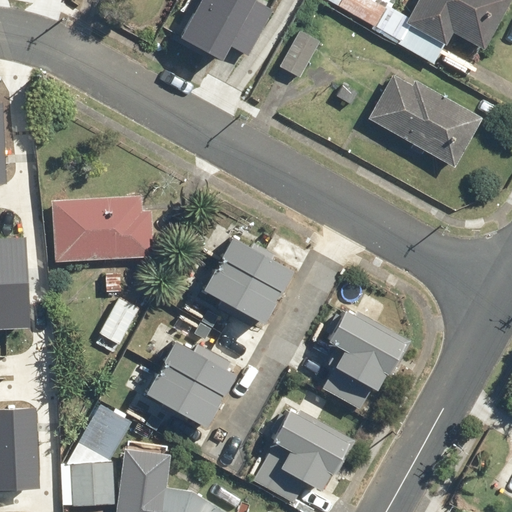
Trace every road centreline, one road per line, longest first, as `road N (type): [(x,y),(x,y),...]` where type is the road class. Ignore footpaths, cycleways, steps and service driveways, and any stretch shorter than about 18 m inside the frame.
road 1 (residential): [(501,298),(60,50),(0,31)]
road 2 (residential): [(501,298),(385,511)]
